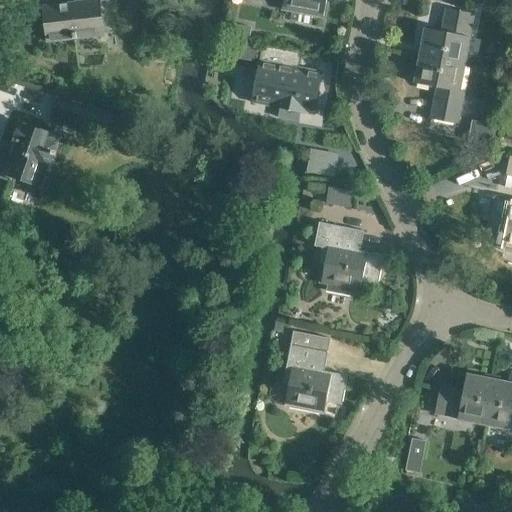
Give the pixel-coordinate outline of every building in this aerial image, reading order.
[(107,0),(74,0),(75,3),(43,7),(48,43),(103,36),(98,1),(107,0)] [(283,0),(282,9),(324,17),(327,0),(283,0)] [(420,57),(465,66),(471,38),(469,38),(474,13),(447,8),(443,32),(426,28),(420,57)] [(279,108),(277,118),(297,122),(299,112),(313,114),(321,74),(294,69),(297,53),(264,46),(256,87),(275,90),(272,106),(279,108)] [(465,66),(420,57),(415,85),(437,89),(431,119),(458,124),(464,91),(460,90),(465,66)] [(58,117),(93,136),(100,122),(65,103),(58,117)] [(496,125),(471,120),(467,141),(492,146),(496,125)] [(8,152),(12,153),(8,165),(0,162),(0,176),(12,180),(11,183),(13,184),(16,178),(42,187),(46,176),(49,177),(51,172),(53,173),(60,155),(58,154),(64,139),(20,123),(14,139),(13,139),(8,152)] [(308,171),(336,174),(339,150),(310,147),(308,171)] [(352,204),(353,187),(329,185),(328,202),(352,204)] [(490,246),(511,250),(511,200),(500,198),(490,246)] [(320,282),(359,289),(361,282),(377,285),(383,255),(360,250),(364,232),(318,222),(313,247),(321,248),(318,262),(323,264),(320,282)] [(282,384),(288,385),(284,404),(323,411),(324,403),(341,406),(347,377),(320,371),(324,354),(327,354),(330,339),(293,332),(282,384)] [(457,420),(485,425),(494,379),(466,373),(462,391),(440,387),(434,414),(457,418),(457,420)] [(511,382),(494,379),(485,425),(511,430),(511,382)] [(403,471),(414,473),(417,457),(406,455),(403,471)] [(386,469),(395,470),(396,459),(387,458),(386,469)]
